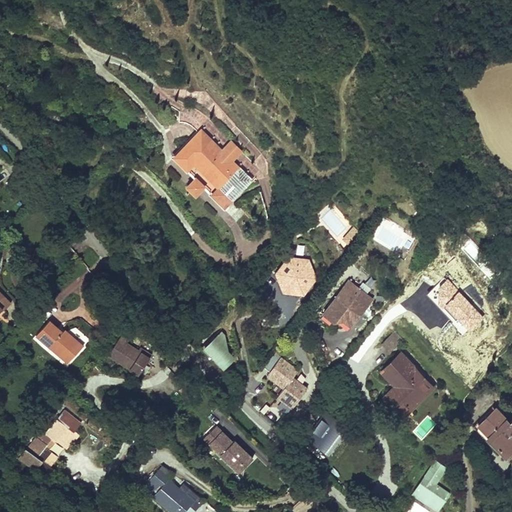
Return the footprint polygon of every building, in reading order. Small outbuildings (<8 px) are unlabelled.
[(220,188),(213,195),(226,208),(254,181),(234,161),(242,152),(231,141),(222,150),(202,130),(175,158),(189,171),(196,164),(220,188)] [(349,234),(353,238),(362,226),(358,223),(349,234)] [(298,244),(297,253),(304,254),(305,245),(298,244)] [(292,256),(280,270),(286,287),(304,290),(316,276),(309,259),(292,256)] [(350,278),(347,283),(356,289),(359,285),(350,278)] [(345,318),(352,324),(373,297),(359,285),(356,289),(347,283),(327,307),(337,315),(341,315),(345,318)] [(0,307),(1,306),(3,308),(10,300),(0,290),(0,307)] [(337,315),(327,307),(324,311),(334,319),(345,318),(341,315),(337,315)] [(52,344),(71,360),(85,344),(71,332),(69,335),(64,331),(50,319),(38,334),(51,346),(52,344)] [(223,369),(239,355),(218,332),(203,346),(223,369)] [(394,332),(384,341),(390,349),(401,339),(394,332)] [(123,334),(110,354),(140,373),(151,356),(140,349),(128,341),(130,338),(123,334)] [(52,344),(51,346),(70,362),(71,360),(52,344)] [(140,349),(151,356),(153,353),(142,346),(140,349)] [(308,387),(294,377),(299,369),(275,352),(265,367),(271,371),(267,377),(283,388),(274,401),(290,412),(308,387)] [(407,356),(392,370),(406,383),(398,390),(412,405),(434,383),(407,356)] [(495,408),(480,423),(490,435),(486,438),(495,448),(497,446),(506,455),(511,448),(511,420),(510,423),(495,408)] [(26,451),(23,456),(33,462),(36,459),(47,467),(56,456),(48,450),(56,440),(57,440),(63,433),(69,437),(74,431),(81,422),(64,409),(47,432),(43,431),(37,440),(28,452),(26,451)] [(325,412),(307,441),(331,455),(349,426),(325,412)] [(205,441),(210,446),(223,433),(218,428),(205,441)] [(210,446),(240,475),(254,460),(236,442),(234,444),(223,433),(210,446)] [(436,511),(437,511),(451,493),(437,484),(448,468),(435,459),(411,494),(436,511)] [(158,468),(169,477),(171,475),(160,466),(158,468)] [(180,489),(168,479),(169,477),(158,468),(147,482),(158,491),(154,496),(173,511),(184,511),(192,503),(178,492),(180,489)] [(198,502),(197,496),(187,488),(181,488),(180,489),(178,492),(192,503),(195,505),(198,502)] [(429,511),(414,501),(406,511),(429,511)]
